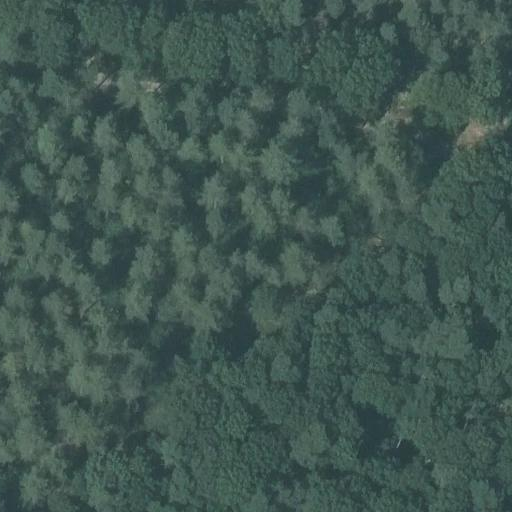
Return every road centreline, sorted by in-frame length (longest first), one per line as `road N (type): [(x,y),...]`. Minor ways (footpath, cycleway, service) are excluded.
road 1 (track): [(511,161),(83,511)]
road 2 (track): [(0,59),(511,153)]
road 3 (track): [(127,0),(511,69)]
